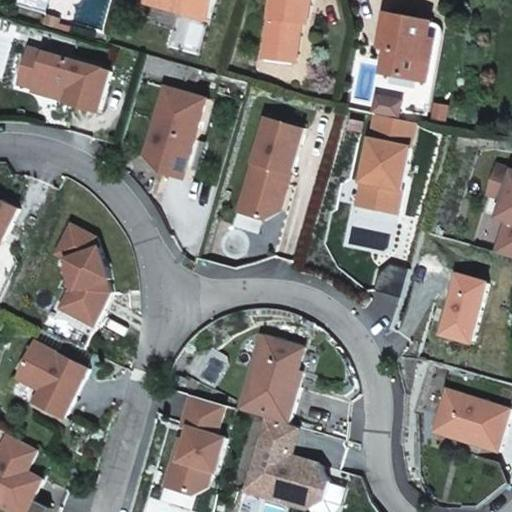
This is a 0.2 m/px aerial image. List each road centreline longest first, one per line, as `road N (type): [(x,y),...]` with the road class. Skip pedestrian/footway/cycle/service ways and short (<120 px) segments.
road 1 (residential): [(179,304),(299,294),(329,308),(356,334),(372,368),(383,477),(401,511)]
road 2 (residential): [(0,149),(95,169),(179,304)]
road 3 (residential): [(179,304),(157,337),(101,511)]
